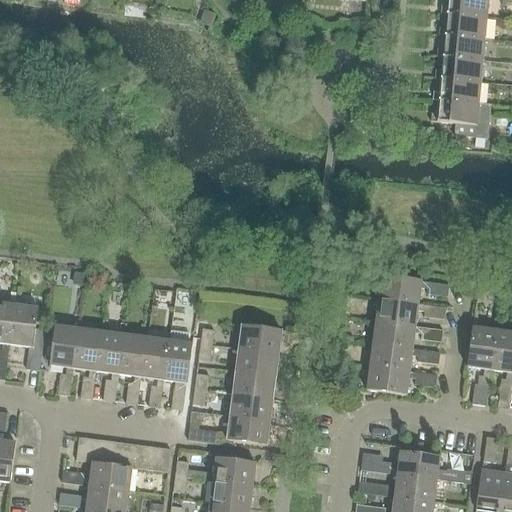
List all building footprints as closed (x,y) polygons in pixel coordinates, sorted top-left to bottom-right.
[(440,15),(446,15),(486,19),(488,0),(447,0),(447,8),(441,7),(440,15)] [(444,37),(484,41),(486,19),(446,15),(445,30),(439,29),(438,37),(444,37)] [(390,20),(380,18),(379,25),(389,27),(390,20)] [(442,58),(483,62),(484,41),(444,37),(443,51),(437,51),(436,58),(442,58)] [(481,84),(483,62),(442,58),(441,73),(435,72),(434,80),(440,80),(481,84)] [(481,84),(440,80),(439,94),(433,94),(432,101),(438,101),(479,105),(481,84)] [(431,115),(430,119),(430,123),(455,125),(453,138),(488,141),(490,106),(479,105),(438,101),(437,116),(431,115)] [(446,298),(447,287),(420,283),(420,282),(380,277),(377,301),(417,306),(419,288),(426,289),(425,295),(446,298)] [(417,306),(377,301),(374,323),(414,328),(416,312),(423,313),(422,318),(443,320),(444,310),(417,306)] [(0,304),(0,345),(2,346),(1,352),(0,351),(0,360),(6,361),(8,346),(9,346),(14,306),(0,304)] [(37,309),(14,306),(9,346),(29,349),(26,372),(39,374),(44,332),(35,330),(37,309)] [(414,328),(374,323),(371,346),(411,351),(413,335),(420,335),(419,341),(440,343),(441,332),(414,328)] [(57,396),(69,397),(72,370),(77,330),(54,327),(49,367),(65,369),(64,376),(59,375),(57,396)] [(281,333),(241,327),(238,351),(278,356),(281,333)] [(471,329),(465,369),(483,371),(482,378),(477,378),(476,386),(487,388),(489,372),(494,332),(471,329)] [(77,330),(72,370),(88,372),(87,379),(82,379),(79,399),(92,400),(95,373),(100,333),(77,330)] [(213,332),(201,331),(199,346),(211,347),(213,332)] [(170,411),(181,412),(185,385),(191,345),(188,345),(189,335),(170,332),(168,342),(163,382),(179,384),(178,391),(173,390),(170,411)] [(511,334),(494,332),(489,372),(506,374),(504,381),(500,381),(499,389),(510,391),(511,377),(511,334)] [(100,333),(95,373),(111,376),(110,382),(105,381),(102,402),(114,403),(118,376),(122,336),(100,333)] [(122,336),(118,376),(133,378),(132,385),(127,385),(125,405),(137,406),(140,379),(145,339),(122,336)] [(145,339),(140,379),(156,381),(155,388),(150,388),(148,408),(159,409),(163,382),(168,342),(145,339)] [(211,347),(199,346),(197,361),(209,363),(211,347)] [(411,351),(371,346),(368,369),(408,373),(410,357),(417,358),(416,363),(437,366),(439,354),(411,351)] [(278,356),(238,351),(235,374),(275,379),(278,356)] [(408,373),(368,369),(365,391),(405,397),(407,379),(414,380),(414,385),(434,388),(436,376),(408,373)] [(275,379),(235,374),(232,396),(272,401),(275,379)] [(207,378),(195,376),(193,392),(205,393),(207,378)] [(205,393),(193,392),(191,407),(203,408),(205,393)] [(272,401),(232,396),(229,418),(269,424),(272,401)] [(0,435),(3,436),(6,415),(0,414),(0,482),(9,484),(15,444),(0,442),(0,435)] [(269,424),(229,418),(227,431),(216,434),(197,431),(188,430),(187,442),(235,448),(236,443),(266,447),(269,424)] [(90,441),(78,439),(75,462),(87,464),(90,441)] [(496,440),(485,439),(482,462),(493,464),(496,440)] [(87,464),(90,464),(98,465),(101,442),(90,441),(87,464)] [(98,465),(109,466),(112,444),(101,442),(98,465)] [(109,466),(121,468),(124,445),(112,444),(109,466)] [(121,468),(131,469),(132,469),(135,446),(124,445),(121,468)] [(135,446),(132,469),(144,471),(146,448),(135,446)] [(146,448),(144,471),(155,472),(158,449),(146,448)] [(158,449),(155,472),(166,474),(169,451),(158,449)] [(380,475),(396,477),(436,482),(436,481),(469,486),(470,474),(447,471),(445,472),(437,471),(439,459),(399,453),(397,471),(390,470),(391,465),(381,464),(380,475)] [(213,475),(187,471),(186,480),(212,484),(212,483),(252,488),(255,465),(215,459),(213,475)] [(188,465),(176,463),(174,478),(186,480),(187,471),(188,465)] [(82,475),(62,473),(61,484),(87,488),(128,493),(131,469),(121,468),(109,466),(98,465),(90,464),(88,482),(81,480),(82,475)] [(498,511),(503,474),(480,471),(474,511),(484,511),(498,511)] [(511,511),(511,475),(503,474),(498,511),(511,511)] [(377,497),(393,499),(433,505),(436,482),(396,477),(394,494),(387,493),(388,488),(378,487),(377,497)] [(186,480),(174,478),(172,493),(184,495),(186,480)] [(212,483),(212,484),(209,506),(249,511),(252,488),(212,483)] [(60,495),(58,507),(84,510),(98,511),(125,511),(128,493),(87,488),(85,504),(79,503),(79,498),(60,495)] [(374,511),(431,511),(433,505),(393,499),(391,511),(384,511),(385,510),(375,509),(374,511)]
